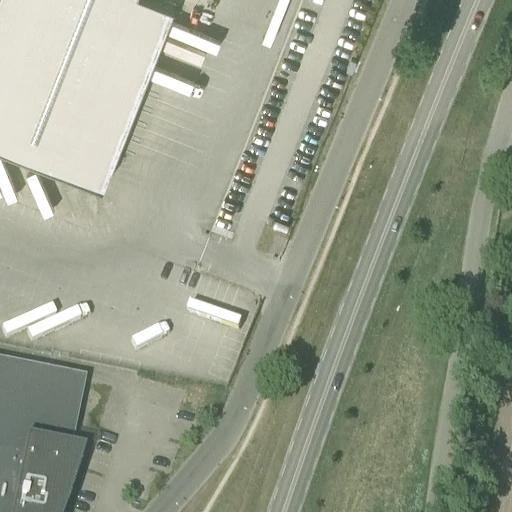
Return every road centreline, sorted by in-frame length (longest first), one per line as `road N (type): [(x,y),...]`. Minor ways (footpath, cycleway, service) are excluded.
road 1 (unclassified): [(158,511),(233,419),(405,0)]
road 2 (primary): [(283,511),(477,0)]
road 3 (unclassified): [(435,511),(489,174)]
